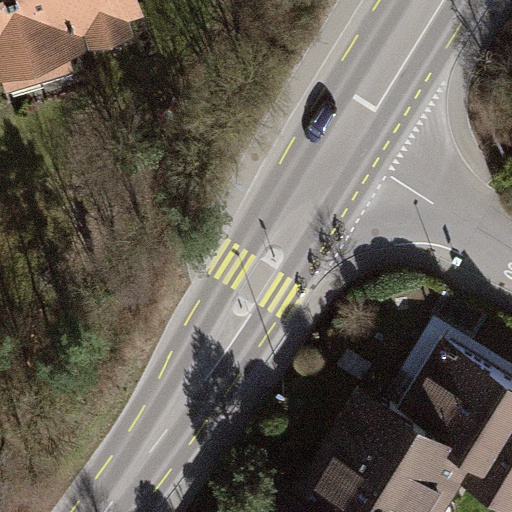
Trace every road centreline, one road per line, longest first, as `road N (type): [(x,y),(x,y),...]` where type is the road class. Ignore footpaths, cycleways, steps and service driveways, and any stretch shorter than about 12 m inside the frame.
road 1 (secondary): [(348,144),(112,511)]
road 2 (residential): [(348,144),(511,250)]
road 3 (secondary): [(438,0),(348,144)]
